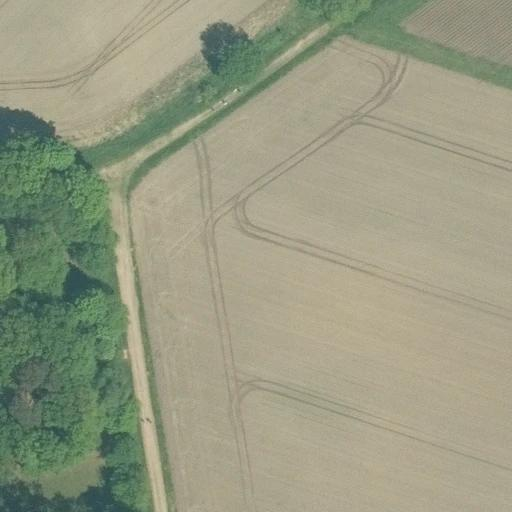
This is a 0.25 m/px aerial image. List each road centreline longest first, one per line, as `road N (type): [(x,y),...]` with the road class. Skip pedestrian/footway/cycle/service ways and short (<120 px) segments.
road 1 (track): [(0,188),(102,181),(157,511)]
road 2 (track): [(102,181),(358,0)]
